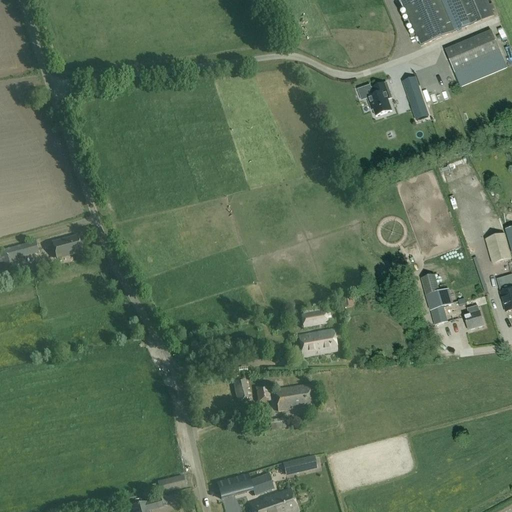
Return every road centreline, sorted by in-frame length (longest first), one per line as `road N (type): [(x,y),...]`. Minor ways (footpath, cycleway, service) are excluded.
road 1 (unclassified): [(206,511),(173,368),(116,272),(49,84)]
road 2 (unclassified): [(49,84),(282,56),(338,76),(363,74)]
